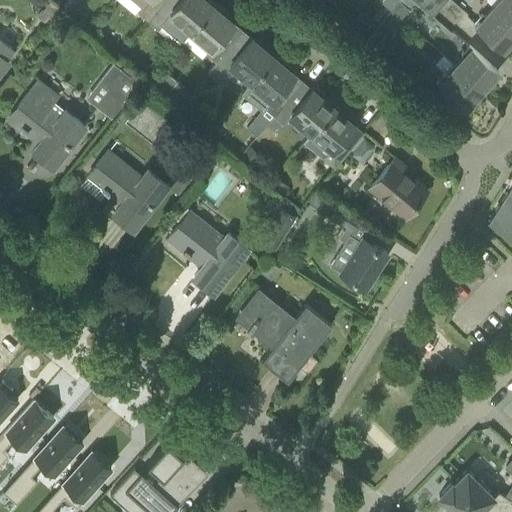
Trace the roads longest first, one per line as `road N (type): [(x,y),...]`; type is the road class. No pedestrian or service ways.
road 1 (residential): [(0,224),(297,453)]
road 2 (residential): [(297,453),(463,204),(475,160)]
road 3 (residential): [(475,160),(280,0)]
road 4 (residential): [(511,365),(367,511)]
